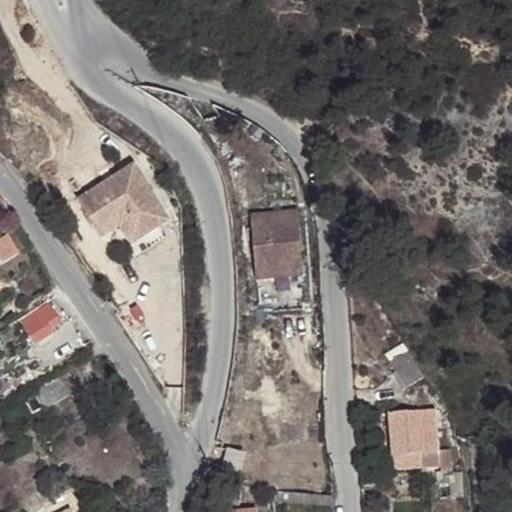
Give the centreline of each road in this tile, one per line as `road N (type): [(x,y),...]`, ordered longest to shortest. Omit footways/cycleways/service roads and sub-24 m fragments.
road 1 (residential): [(60,21),(111,58),(246,105),(304,153),(324,194),(338,263),(350,511)]
road 2 (unclassified): [(189,471),(219,335),(217,218),(201,174),(162,127),(101,81),(60,21)]
road 3 (unclassified): [(189,471),(22,206),(0,185)]
